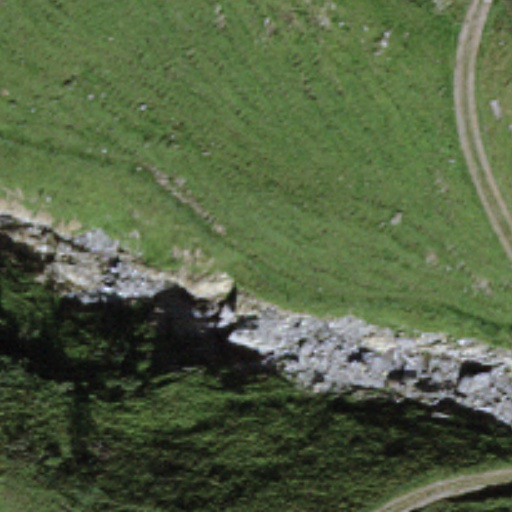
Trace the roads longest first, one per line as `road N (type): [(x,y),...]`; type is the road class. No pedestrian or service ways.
road 1 (track): [(511,247),(487,199),(463,114),(481,0)]
road 2 (track): [(395,511),(511,476)]
